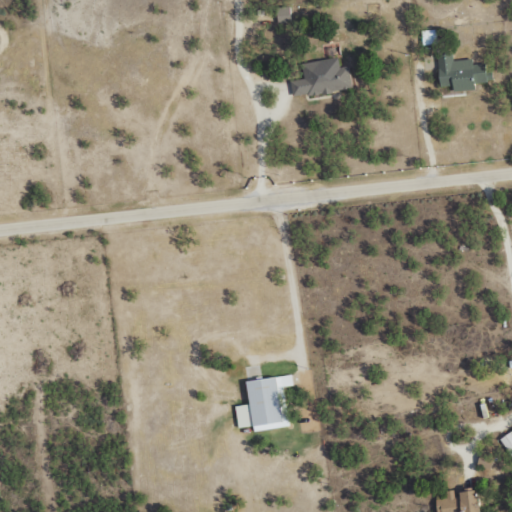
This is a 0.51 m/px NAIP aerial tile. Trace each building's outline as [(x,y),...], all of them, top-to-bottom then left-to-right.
[(277,23),(291,22),(291,6),(276,7),(277,23)] [(438,55),(440,87),(453,86),(453,91),(476,90),(475,82),(493,81),(492,71),(486,72),(485,63),(472,64),(472,59),(452,60),(452,54),(438,55)] [(353,87),(348,66),(339,67),(337,57),(301,64),(304,78),(290,81),(293,99),(353,87)] [(287,427),(282,388),(293,386),(292,375),(246,381),(249,405),(235,406),(238,428),(253,426),(254,431),(287,427)] [(511,430),(500,439),(511,456),(511,430)] [(476,466),(491,470),(495,458),(480,453),(476,466)] [(480,511),(478,490),(454,493),(454,490),(446,491),(446,498),(436,499),(437,511),(480,511)]
